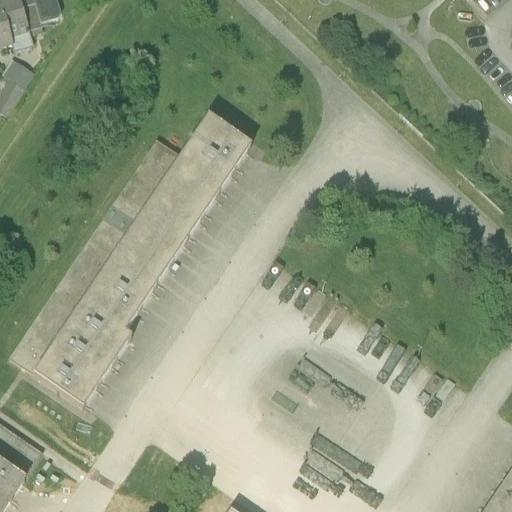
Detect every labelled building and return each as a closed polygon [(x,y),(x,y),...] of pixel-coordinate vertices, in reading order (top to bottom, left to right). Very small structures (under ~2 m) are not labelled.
[(0,52),(10,49),(13,55),(31,50),(28,35),(17,0),(6,0),(0,2),(0,52)] [(56,0),(17,0),(28,35),(41,31),(41,27),(58,22),(61,14),(56,0)] [(3,79),(10,84),(24,93),(34,77),(13,64),(3,79)] [(0,115),(7,119),(24,93),(10,84),(0,100),(0,115)] [(154,144),(12,364),(79,408),(247,147),(206,120),(180,160),(154,144)] [(0,511),(4,511),(42,459),(0,430),(0,511)] [(511,511),(511,473),(486,511),(511,511)]
